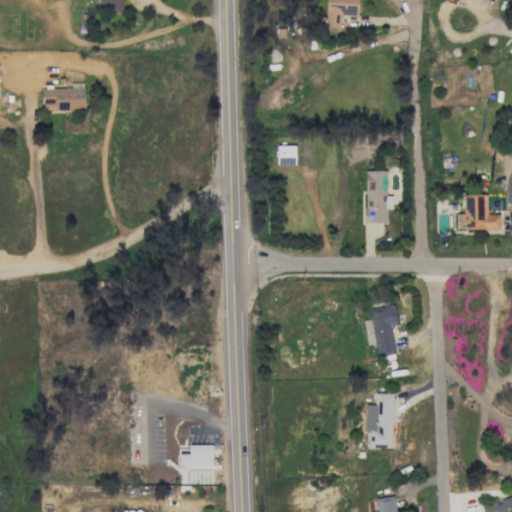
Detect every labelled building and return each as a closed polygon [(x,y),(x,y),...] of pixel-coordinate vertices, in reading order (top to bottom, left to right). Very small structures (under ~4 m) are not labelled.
[(122,11),(121,0),(94,0),(95,11),(122,11)] [(325,0),(324,27),(339,28),(340,15),(357,16),(357,0),(325,0)] [(84,110),(83,87),(42,88),(42,111),(84,110)] [(294,145),(275,146),(275,165),(294,165),(294,145)] [(385,222),(385,208),(391,208),(391,195),(385,196),(385,170),(363,171),(364,223),(385,222)] [(462,195),(462,229),(498,229),(498,214),(486,214),(485,194),(462,195)] [(393,355),(390,325),(396,324),(394,305),(369,308),(374,356),(393,355)] [(391,393),(373,393),(373,404),(366,404),(365,447),(390,448),(391,393)] [(210,444),(187,444),(187,453),(178,453),(178,466),(211,466),(210,444)] [(375,498),(376,511),(373,511),(372,511),(394,511),(393,496),(375,498)] [(511,511),(511,496),(480,503),(482,511),(511,511)]
